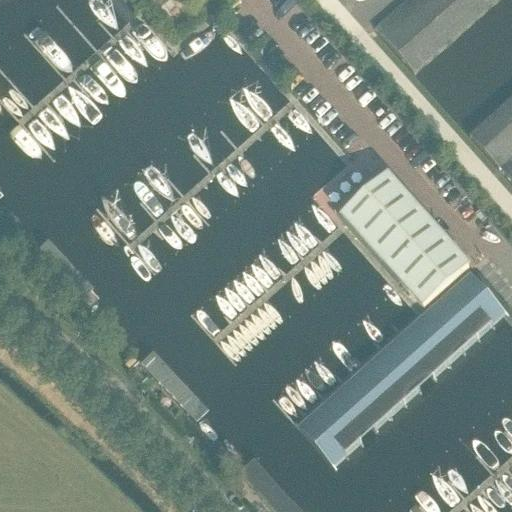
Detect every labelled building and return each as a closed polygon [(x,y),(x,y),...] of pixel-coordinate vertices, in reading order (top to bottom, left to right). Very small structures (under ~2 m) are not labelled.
[(414,76),(500,0),(409,0),(374,31),(414,76)] [(511,183),(511,100),(471,138),(511,183)] [(423,310),(469,270),(388,180),(343,220),(423,310)] [(92,291),(93,291),(47,242),(35,253),(81,302),(81,301),(88,308),(95,302),(99,299),(92,291)] [(505,315),(470,277),(298,431),(333,469),(503,318),(505,315)] [(196,425),(208,413),(152,354),(139,366),(196,425)] [(272,511),(301,511),(256,461),(240,475),(272,511)]
